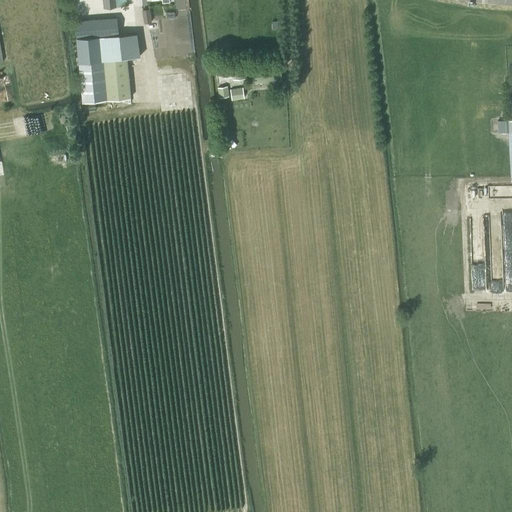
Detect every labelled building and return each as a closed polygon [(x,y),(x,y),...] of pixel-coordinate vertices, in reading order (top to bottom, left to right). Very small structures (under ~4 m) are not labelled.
[(153,21),(151,8),(143,9),(144,22),(153,21)] [(131,97),(127,57),(139,56),(137,33),(133,33),(132,22),(126,23),(127,34),(118,35),(116,18),(99,19),(74,21),(78,62),(82,102),(131,97)] [(243,78),(243,69),(218,70),(218,79),(243,78)] [(254,83),(280,81),(279,69),(253,71),(254,83)] [(218,86),(220,97),(231,96),(230,85),(218,86)] [(245,98),(244,86),(231,87),(232,99),(245,98)]
